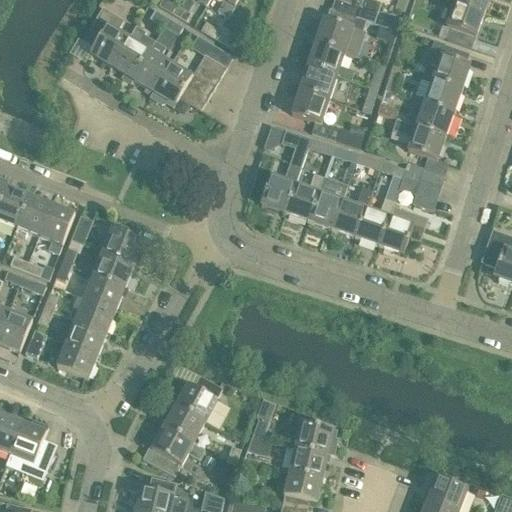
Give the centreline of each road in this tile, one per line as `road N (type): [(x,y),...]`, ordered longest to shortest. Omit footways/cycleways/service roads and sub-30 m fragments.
road 1 (residential): [(444,320),(208,244)]
road 2 (residential): [(444,320),(511,92)]
road 3 (residential): [(208,244),(0,165)]
road 4 (residential): [(78,415),(118,394),(208,244)]
road 5 (residential): [(64,73),(229,172)]
road 6 (residential): [(229,172),(289,0)]
